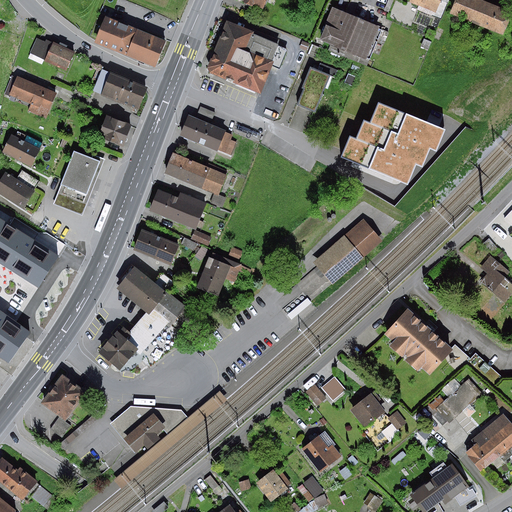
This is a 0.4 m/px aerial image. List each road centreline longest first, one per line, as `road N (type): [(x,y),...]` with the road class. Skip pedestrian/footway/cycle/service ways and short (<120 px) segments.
road 1 (residential): [(411,283),(145,511)]
road 2 (primary): [(171,86),(98,272),(56,342)]
road 3 (tertiary): [(171,86),(69,39),(25,0)]
road 4 (residential): [(171,86),(327,155)]
road 5 (residential): [(56,342),(121,387),(165,386),(192,374)]
road 6 (residential): [(120,511),(0,430)]
road 7 (residential): [(511,188),(411,283)]
road 8 (residential): [(411,283),(495,355),(511,360)]
